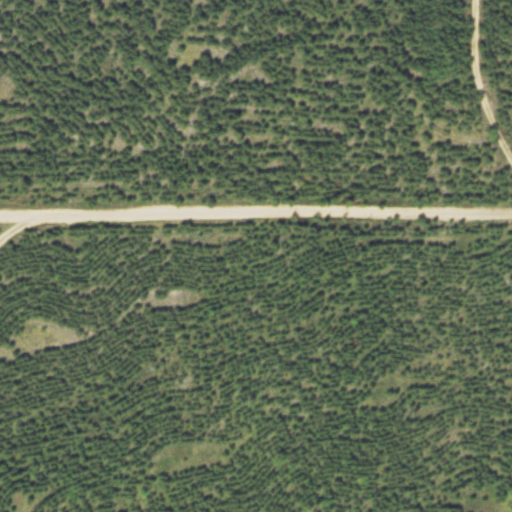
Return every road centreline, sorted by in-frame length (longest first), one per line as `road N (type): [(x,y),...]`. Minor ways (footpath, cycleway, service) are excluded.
road 1 (residential): [(0,212),(511,214)]
road 2 (track): [(511,155),(482,75),(479,0)]
